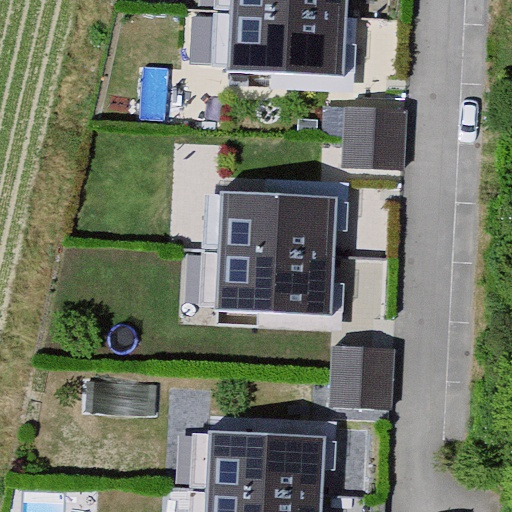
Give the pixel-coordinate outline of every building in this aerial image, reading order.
[(361,0),(229,0),(226,83),(357,90),(361,0)] [(340,169),(404,172),(407,110),(343,107),(340,169)] [(349,203),(217,196),(211,318),(343,325),(349,203)] [(327,347),(328,409),(392,408),(391,347),(327,347)] [(327,511),(331,447),(199,441),(195,511),(327,511)]
